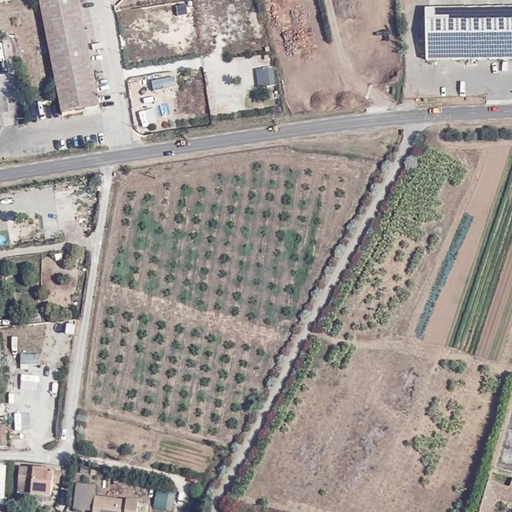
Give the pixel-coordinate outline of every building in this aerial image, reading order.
[(40,0),(62,114),(101,106),(79,0),(40,0)] [(511,56),(511,5),(426,7),(426,58),(511,56)] [(254,10),(245,13),(252,35),(260,33),(254,10)] [(162,29),(164,43),(179,41),(177,27),(162,29)] [(143,106),(158,104),(157,85),(141,87),(143,106)] [(226,110),(225,94),(210,95),(211,112),(226,110)] [(46,206),(62,209),(64,194),(49,192),(46,206)] [(0,222),(1,238),(16,238),(16,222),(0,222)] [(19,355),(20,367),(39,367),(39,355),(19,355)] [(13,389),(14,404),(30,404),(29,389),(13,389)] [(56,468),(56,473),(20,468),(19,475),(11,474),(10,483),(17,483),(17,493),(13,493),(12,503),(18,504),(20,495),(50,498),(52,478),(60,479),(61,473),(59,473),(59,469),(56,468)] [(481,511),(490,511),(494,498),(498,485),(487,482),(478,511),(481,511)] [(124,511),(126,502),(94,498),(95,487),(75,484),(73,510),(92,511),(91,511),(124,511)] [(154,490),(152,510),(172,511),(174,492),(154,490)]
